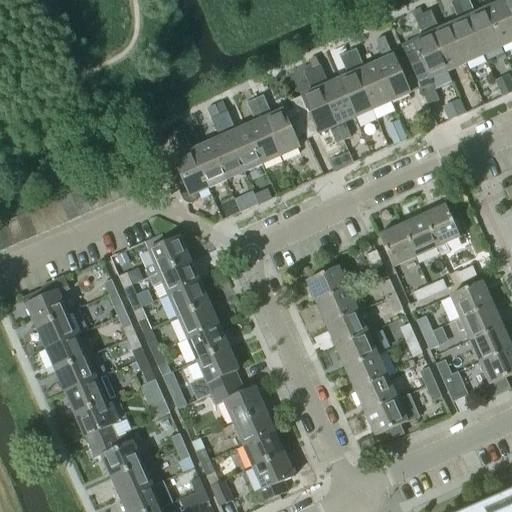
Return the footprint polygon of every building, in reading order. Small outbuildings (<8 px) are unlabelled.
[(458,23),(448,27),(465,65),(483,58),(456,0),(449,3),(458,23)] [(467,0),(456,0),(483,58),(501,50),(484,11),(474,15),(467,0)] [(490,0),(494,6),(484,11),(501,50),(511,44),(511,27),(500,0),(490,0)] [(511,0),(500,0),(511,27),(511,0)] [(429,12),(421,16),(447,74),(465,65),(448,27),(438,31),(429,12)] [(422,38),(401,48),(404,55),(403,56),(414,80),(418,90),(419,90),(420,89),(420,91),(432,86),(430,81),(447,74),(421,16),(414,19),(422,38)] [(383,61),(373,66),(390,103),(408,95),(408,94),(410,93),(418,90),(414,80),(403,56),(394,60),(384,38),(375,42),(383,61)] [(355,51),(346,55),(371,112),(390,103),(373,66),(363,70),(355,51)] [(347,77),(337,81),(354,119),(371,112),(346,55),(338,58),(347,77)] [(318,66),(309,71),(335,128),(341,142),(350,139),(344,124),(354,119),(337,81),(327,85),(318,66)] [(300,97),(289,102),(292,110),(303,135),(306,141),(317,136),(324,133),(329,130),(336,145),(341,142),(335,128),(309,71),(303,73),(311,92),(300,97)] [(511,83),(510,79),(495,85),(501,98),(511,93),(511,83)] [(262,97),(252,101),(278,158),(298,150),(293,139),(303,135),(292,110),(282,115),(281,111),(270,116),(262,97)] [(254,123),(243,128),(260,166),(278,158),(252,101),(246,104),(254,123)] [(221,103),(214,106),(219,116),(226,113),(221,103)] [(260,166),(243,128),(234,132),(226,113),(219,116),(217,117),(242,174),(260,166)] [(242,174),(217,117),(210,120),(218,139),(207,144),(225,182),(242,174)] [(225,182),(207,144),(199,148),(190,129),(181,133),(206,190),(225,182)] [(401,129),(389,134),(394,145),(406,140),(405,140),(404,137),(401,129)] [(206,190),(181,133),(174,136),(183,155),(172,160),(173,162),(166,165),(182,200),(184,203),(185,204),(186,204),(188,205),(189,205),(191,205),(192,204),(194,203),(195,202),(196,201),(197,200),(197,198),(198,197),(198,195),(197,194),(206,190)] [(121,173),(131,195),(143,190),(133,167),(121,173)] [(131,195),(121,173),(110,177),(120,200),(131,195)] [(120,200),(110,177),(100,182),(109,205),(120,200)] [(109,205),(100,182),(89,187),(99,209),(109,205)] [(99,209),(89,187),(78,191),(88,214),(99,209)] [(88,214),(78,191),(68,196),(77,219),(88,214)] [(57,201),(67,223),(77,219),(68,196),(57,201)] [(67,223),(57,201),(46,205),(56,228),(67,223)] [(56,228),(46,205),(36,210),(46,232),(56,228)] [(444,207),(422,217),(440,257),(449,253),(445,245),(459,239),(444,207)] [(46,232),(36,210),(25,215),(35,237),(46,232)] [(15,219),(24,242),(35,237),(25,215),(15,219)] [(414,259),(436,249),(440,257),(422,217),(400,227),(414,259)] [(3,224),(13,247),(24,242),(15,219),(3,224)] [(0,225),(0,245),(3,251),(13,247),(3,224),(0,225)] [(392,269),(414,259),(400,227),(377,237),(392,269)] [(156,238),(144,244),(148,252),(165,244),(161,236),(156,238)] [(153,266),(145,270),(148,278),(157,275),(188,261),(179,238),(165,244),(148,252),(147,252),(153,266)] [(382,266),(375,252),(366,256),(373,270),(382,266)] [(157,275),(148,278),(149,279),(151,284),(153,288),(161,284),(167,297),(198,283),(188,261),(157,275)] [(337,268),(305,283),(315,306),(348,291),(337,268)] [(456,273),(449,276),(454,286),(460,283),(475,277),(471,268),(456,274),(456,273)] [(117,278),(123,290),(131,286),(126,274),(117,278)] [(42,293),(23,302),(25,308),(35,329),(67,315),(59,296),(69,291),(64,279),(40,290),(42,293)] [(443,281),(427,288),(431,297),(447,289),(443,281)] [(102,286),(107,297),(116,293),(111,282),(102,286)] [(380,286),(386,300),(395,296),(389,282),(380,286)] [(198,283),(167,297),(177,319),(208,305),(198,283)] [(459,320),(491,306),(481,283),(449,298),(459,320)] [(413,294),(417,303),(431,297),(427,288),(413,294)] [(348,291),(315,306),(325,327),(357,313),(348,291)] [(112,308),(120,304),(116,293),(107,297),(112,308)] [(135,294),(126,298),(133,312),(141,309),(135,294)] [(393,316),(402,312),(395,296),(386,300),(393,316)] [(208,305),(177,319),(186,341),(218,327),(208,305)] [(501,328),(491,306),(459,320),(453,322),(458,333),(464,331),(469,342),(501,328)] [(141,309),(133,312),(138,324),(146,320),(141,309)] [(67,315),(35,329),(44,351),(76,337),(77,338),(88,333),(78,311),(67,316),(67,315)] [(357,313),(325,327),(335,349),(367,335),(357,313)] [(416,323),(422,337),(432,332),(426,318),(416,323)] [(122,330),(126,341),(135,337),(130,326),(122,330)] [(399,330),(406,344),(415,340),(408,326),(399,330)] [(218,327),(186,341),(196,363),(227,349),(218,327)] [(479,364),(511,350),(501,328),(469,342),(479,364)] [(367,335),(335,349),(344,371),(377,357),(384,354),(374,332),(367,335)] [(422,337),(429,354),(440,349),(432,332),(422,337)] [(76,337),(44,351),(54,373),(86,359),(77,338),(76,337)] [(140,348),(135,337),(126,341),(131,352),(140,348)] [(413,360),(422,356),(415,340),(406,344),(413,360)] [(155,341),(147,344),(152,356),(160,353),(155,341)] [(189,384),(188,385),(196,402),(197,402),(211,396),(239,383),(234,372),(237,371),(227,349),(196,363),(203,378),(189,384)] [(511,352),(511,350),(479,364),(489,386),(511,376),(511,352)] [(160,353),(152,356),(157,367),(165,364),(160,353)] [(86,359),(54,373),(64,395),(96,381),(105,377),(96,355),(86,359)] [(377,357),(344,371),(354,394),(387,379),(377,357)] [(445,362),(435,366),(441,380),(451,376),(445,362)] [(418,373),(425,388),(434,384),(428,369),(418,373)] [(149,370),(142,373),(147,385),(153,382),(155,381),(149,370)] [(457,374),(451,376),(441,380),(452,404),(467,397),(457,374)] [(96,381),(64,395),(73,417),(106,403),(115,398),(106,377),(105,377),(96,381)] [(387,379),(354,394),(364,415),(396,401),(387,379)] [(147,385),(140,388),(148,407),(163,401),(155,381),(153,382),(147,385)] [(239,383),(211,396),(216,406),(222,403),(232,426),(264,412),(254,389),(243,394),(239,383)] [(431,402),(441,398),(434,384),(425,388),(431,402)] [(180,393),(170,398),(176,411),(186,406),(180,393)] [(396,401),(364,415),(374,438),(385,433),(389,441),(402,435),(398,427),(417,419),(408,396),(396,401)] [(106,403),(73,417),(83,439),(86,438),(90,448),(93,447),(111,439),(106,428),(115,425),(106,403)] [(264,412),(232,426),(242,447),(274,433),(264,412)] [(274,433),(242,447),(252,470),(284,456),(274,433)] [(111,439),(93,447),(98,458),(100,457),(111,479),(142,466),(132,443),(129,444),(125,434),(114,439),(114,438),(111,439)] [(169,438),(175,451),(184,447),(178,434),(169,438)] [(180,462),(189,458),(184,447),(175,451),(180,462)] [(195,453),(201,466),(211,461),(205,449),(195,453)] [(284,456),(252,470),(261,490),(256,492),(261,503),(287,492),(282,482),(293,477),(284,456)] [(216,472),(211,461),(201,466),(205,477),(216,472)] [(142,466),(111,479),(120,501),(151,488),(151,487),(142,466)] [(189,483),(195,495),(203,491),(198,479),(189,483)] [(231,501),(223,481),(210,487),(219,507),(231,501)] [(151,488),(120,501),(124,511),(156,511),(161,510),(161,509),(172,504),(162,482),(151,487),(151,488)] [(200,506),(208,502),(203,491),(195,495),(200,506)] [(511,511),(511,491),(465,511),(511,511)]
